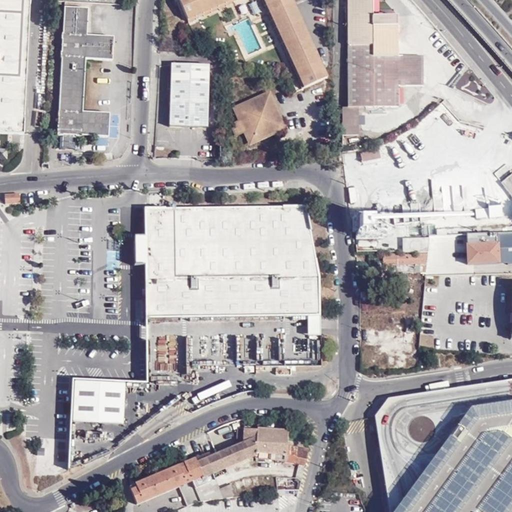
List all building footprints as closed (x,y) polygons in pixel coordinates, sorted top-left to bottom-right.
[(0,0),(0,132),(22,134),(29,0),(0,0)] [(178,0),(179,1),(186,18),(226,0),(267,0),(286,41),(306,88),(323,81),(303,36),(286,0),(178,0)] [(226,0),(186,18),(188,22),(240,0),(259,0),(262,1),(301,90),(306,88),(286,41),(267,0),(226,0)] [(286,0),(303,36),(323,81),(328,79),(308,35),(292,0),(286,0)] [(372,15),(372,0),(347,0),(348,107),(342,107),(342,137),(359,136),(358,107),(398,107),(398,86),(423,85),(423,56),(398,56),(398,15),(372,15)] [(62,135),(77,135),(109,136),(110,113),(83,111),(85,59),(112,60),(113,36),(86,34),(88,8),(64,6),(62,33),(61,34),(60,57),(61,57),(57,135),(62,135)] [(208,129),(210,66),(172,65),(170,127),(208,129)] [(248,138),(256,142),(276,133),(277,129),(280,130),(283,122),(281,121),(282,119),(273,99),(264,96),(235,109),(240,121),(235,124),(237,129),(234,131),(236,136),(245,132),(248,138)] [(76,150),(77,135),(62,135),(61,149),(76,150)] [(381,158),(379,150),(361,153),(363,161),(381,158)] [(511,196),(511,174),(501,183),(511,196)] [(21,203),(20,193),(5,194),(6,204),(21,203)] [(144,209),(145,264),(145,319),(320,317),(319,276),(305,207),(144,209)] [(501,216),(500,207),(488,208),(489,217),(501,216)] [(361,218),(362,231),(361,232),(374,232),(374,217),(362,217),(361,218)] [(353,231),(362,231),(361,218),(352,218),(353,231)] [(427,234),(435,233),(434,223),(420,224),(422,236),(427,235),(427,234)] [(436,250),(467,248),(466,234),(446,235),(446,229),(436,230),(437,236),(429,236),(429,238),(428,243),(427,252),(436,252),(436,250)] [(508,264),(511,264),(511,232),(497,233),(497,243),(499,243),(500,263),(508,263),(508,264)] [(500,263),(499,243),(497,243),(497,233),(482,234),(478,234),(466,234),(467,248),(467,264),(500,263)] [(402,239),(402,253),(427,252),(428,243),(429,238),(402,239)] [(415,272),(425,272),(427,254),(380,255),(380,265),(380,268),(383,268),(383,269),(388,269),(388,266),(396,266),(396,272),(415,273),(415,272)] [(380,265),(380,255),(370,255),(370,265),(380,265)] [(511,511),(511,380),(388,400),(374,416),(387,511),(511,511)] [(122,424),(123,385),(73,382),(73,385),(71,421),(122,424)] [(194,460),(185,463),(193,484),(212,475),(217,473),(255,457),(257,431),(249,430),(249,427),(246,427),(244,443),(210,458),(196,464),(194,460)] [(255,458),(286,460),(287,447),(289,431),(257,429),(257,431),(255,457),(255,458)] [(295,463),(305,465),(308,449),(297,446),(297,448),(295,463)] [(286,460),(295,463),(297,448),(287,447),(286,460)] [(209,454),(194,460),(196,464),(210,458),(209,454)] [(187,507),(198,503),(200,502),(193,484),(185,463),(127,487),(135,507),(153,499),(153,498),(179,487),(187,507)] [(200,502),(211,498),(216,497),(222,497),(233,496),(231,485),(219,489),(212,475),(193,484),(200,502)]
